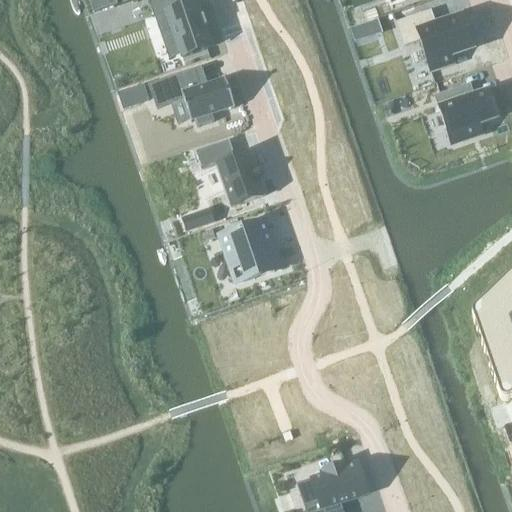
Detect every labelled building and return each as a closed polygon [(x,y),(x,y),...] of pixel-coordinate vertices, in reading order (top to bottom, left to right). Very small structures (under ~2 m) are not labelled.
[(114,0),(89,0),(94,13),(116,5),(114,0)] [(178,0),(157,0),(148,3),(149,5),(151,4),(156,19),(157,19),(163,36),(173,32),(183,59),(211,49),(205,29),(207,28),(203,18),(201,19),(196,4),(182,9),(178,0)] [(430,13),(396,25),(404,48),(420,42),(431,75),(453,67),(450,57),(473,50),(463,19),(436,28),(430,13)] [(381,35),(377,22),(350,31),(354,44),(381,35)] [(196,71),(149,87),(157,111),(184,102),(191,124),(195,122),(197,129),(214,124),(211,117),(235,109),(225,80),(202,88),(196,71)] [(465,88),(435,98),(439,110),(439,111),(448,137),(451,147),(466,142),(482,136),(479,127),(497,120),(488,94),(475,98),(469,100),(465,88)] [(140,106),(135,91),(118,97),(124,112),(140,106)] [(230,144),(199,154),(205,171),(218,166),(233,209),(265,198),(260,183),(262,183),(257,168),(255,168),(250,154),(235,159),(230,144)] [(214,224),(210,212),(196,217),(200,228),(214,224)] [(265,223),(219,239),(235,287),(282,271),(265,223)] [(212,232),(201,236),(204,244),(215,240),(212,232)] [(511,276),(472,316),(471,319),(497,395),(511,389),(511,276)] [(320,506),(305,511),(343,511),(341,505),(366,497),(361,484),(363,483),(357,465),(344,470),(343,466),(323,473),(325,476),(311,481),(320,506)]
